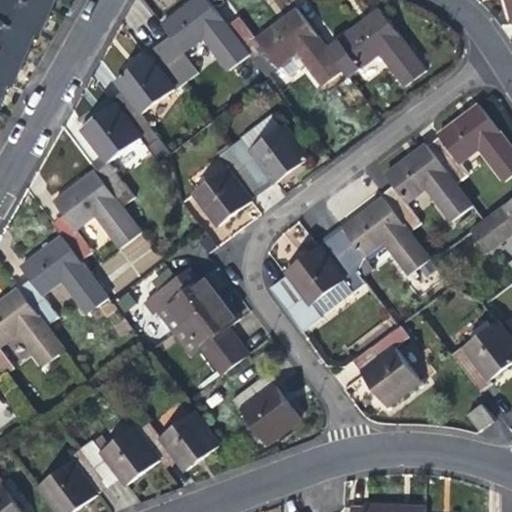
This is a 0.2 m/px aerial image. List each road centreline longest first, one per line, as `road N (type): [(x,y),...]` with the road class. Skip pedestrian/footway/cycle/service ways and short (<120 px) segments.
road 1 (residential): [(493,55),(268,221),(243,253),(251,294),(325,390),(346,452)]
road 2 (residential): [(106,0),(0,186)]
road 3 (residential): [(179,511),(346,452)]
road 4 (residential): [(346,452),(447,449),(511,469)]
